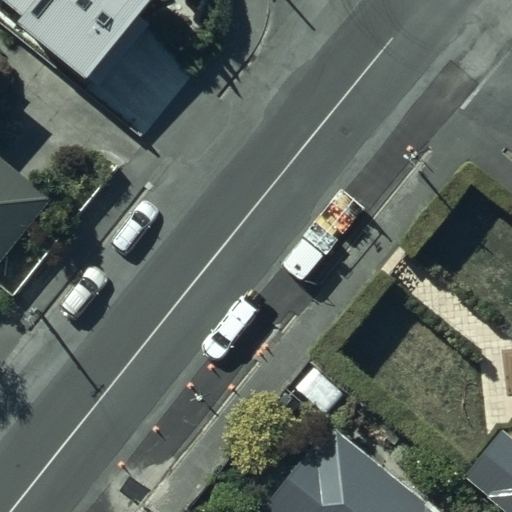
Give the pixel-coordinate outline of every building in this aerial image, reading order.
[(0,0),(0,28),(151,141),(184,99),(133,59),(176,0),(0,0)] [(0,94),(11,81),(0,72),(0,94)] [(64,210),(0,162),(0,280),(7,286),(64,210)] [(511,511),(511,456),(492,439),(453,484),(485,511),(511,511)] [(417,511),(333,442),(275,511),(417,511)]
